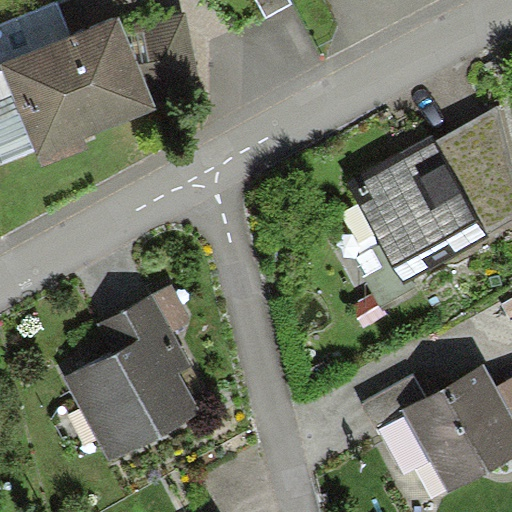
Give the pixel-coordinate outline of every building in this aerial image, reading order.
[(143,91),(106,3),(0,47),(0,61),(32,137),(143,91)] [(179,5),(132,11),(139,66),(185,60),(179,5)] [(511,189),(493,106),(350,182),(401,276),(511,216),(511,189)] [(111,337),(51,372),(98,452),(196,395),(154,321),(165,315),(147,283),(97,312),(111,337)] [(511,440),(511,367),(487,383),(472,359),(416,392),(405,374),(358,402),(369,421),(402,401),(449,478),(511,440)]
